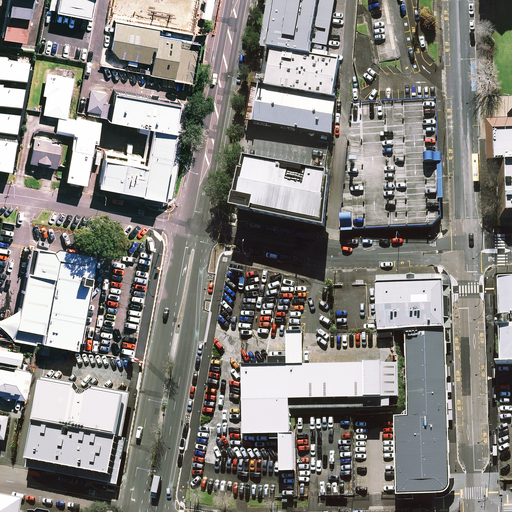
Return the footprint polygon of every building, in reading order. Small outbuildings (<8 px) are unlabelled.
[(26,0),(0,0),(0,4),(0,14),(2,15),(23,18),(26,0)] [(90,0),(52,0),(50,11),(87,17),(90,0)] [(186,30),(191,0),(140,0),(140,2),(130,0),(109,0),(107,16),(186,30)] [(275,0),(253,124),(329,137),(332,137),(340,62),(310,56),(312,45),(327,47),(335,0),(275,0)] [(0,37),(19,41),(23,18),(2,15),(0,26),(0,37)] [(196,36),(112,21),(108,49),(150,56),(148,67),(189,75),(196,36)] [(69,78),(43,74),(39,95),(44,96),(41,112),(63,115),(69,78)] [(14,86),(0,83),(0,131),(6,132),(14,86)] [(175,101),(108,90),(103,118),(149,126),(170,130),(175,101)] [(437,100),(350,102),(341,234),(353,235),(353,229),(433,228),(441,219),(440,203),(445,202),(442,156),(440,156),(437,100)] [(511,115),(489,116),(491,225),(511,224),(511,115)] [(95,119),(74,116),(63,180),(84,183),(95,119)] [(159,194),(170,130),(149,126),(144,156),(100,148),(94,182),(159,194)] [(56,142),(31,137),(27,161),(52,165),(56,142)] [(323,174),(246,160),(238,207),(323,225),(328,175),(323,174)] [(73,349),(92,256),(55,249),(51,252),(29,248),(12,337),(73,349)] [(511,280),(499,280),(498,282),(499,319),(511,318),(511,280)] [(378,332),(445,330),(443,282),(376,284),(378,332)] [(511,327),(499,328),(500,364),(511,363),(511,327)] [(449,482),(446,331),(418,331),(417,332),(405,332),(408,417),(394,418),(396,493),(440,492),(443,491),(446,490),(448,487),(449,485),(449,482)] [(287,365),(303,365),(303,332),(286,332),(287,365)] [(48,348),(38,347),(37,355),(47,356),(48,348)] [(0,348),(0,360),(15,363),(17,352),(0,348)] [(287,365),(242,366),(243,435),(291,435),(289,400),(398,398),(398,364),(303,365),(287,365)] [(26,374),(0,369),(0,389),(23,394),(26,374)] [(111,476),(126,395),(40,380),(26,461),(111,476)] [(9,414),(0,411),(0,435),(5,436),(9,414)] [(294,439),(282,439),(283,471),(295,470),(294,439)] [(20,511),(22,503),(0,498),(0,511),(20,511)]
